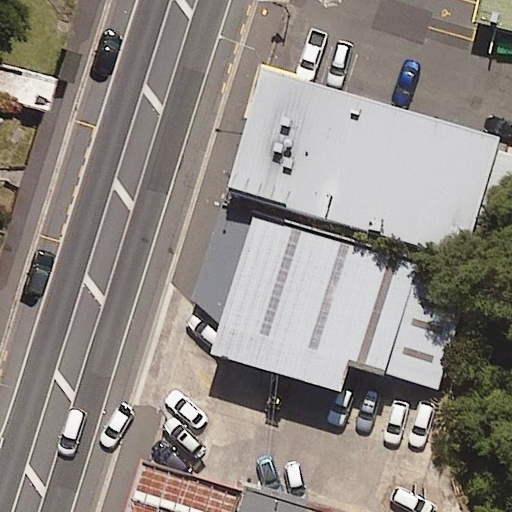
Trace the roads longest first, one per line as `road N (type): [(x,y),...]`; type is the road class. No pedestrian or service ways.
road 1 (secondary): [(215,0),(52,511)]
road 2 (secondary): [(0,475),(158,0)]
